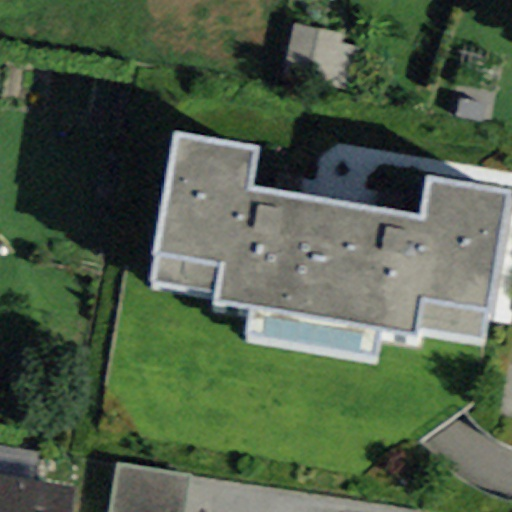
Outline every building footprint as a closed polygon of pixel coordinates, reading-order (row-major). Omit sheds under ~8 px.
[(332,69),(339,34),(294,25),(287,61),(332,69)] [(307,347),(332,205),(247,190),(255,147),(176,133),(149,283),(213,294),(211,304),(249,310),(245,336),(307,347)] [(428,178),(420,220),(332,205),(307,347),(372,359),(378,329),(413,336),(414,332),(483,344),(510,193),(428,178)] [(184,511),(191,477),(118,464),(109,511),(184,511)] [(0,476),(0,511),(72,511),(76,490),(0,476)]
